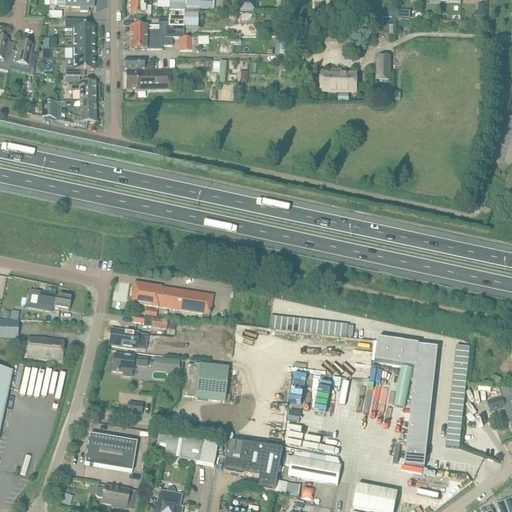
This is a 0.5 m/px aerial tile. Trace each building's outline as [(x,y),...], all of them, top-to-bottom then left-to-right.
[(56,0),(57,6),(65,6),(65,7),(80,8),(80,12),(88,12),(88,8),(94,8),(93,0),(56,0)] [(142,0),(130,0),(130,15),(140,15),(151,15),(151,7),(143,7),(142,0)] [(185,0),(169,0),(169,1),(169,11),(184,12),(185,8),(185,0)] [(185,0),(185,8),(213,10),(213,0),(185,0)] [(240,0),(240,12),(257,12),(257,0),(240,0)] [(130,26),(130,38),(158,38),(172,38),(172,39),(179,39),(179,38),(183,38),(184,12),(169,11),(169,12),(169,26),(147,27),(140,26),(130,26)] [(380,11),(380,18),(383,19),(397,19),(397,11),(396,11),(388,11),(380,11)] [(485,21),(485,13),(477,13),(477,12),(474,12),(474,21),(477,21),(485,21)] [(288,37),(289,17),(289,16),(281,16),(280,37),(288,37)] [(380,18),(370,18),(370,23),(375,23),(375,25),(377,25),(377,37),(383,37),(383,35),(389,35),(389,25),(383,25),(383,19),(380,18)] [(73,30),(73,38),(94,38),(94,27),(84,27),(84,20),(65,19),(65,30),(73,30)] [(0,70),(8,72),(12,53),(6,52),(8,40),(0,38),(0,70)] [(94,38),(73,38),(73,49),(94,48),(94,38)] [(172,47),(172,39),(172,38),(158,38),(130,38),(130,50),(162,51),(162,47),(172,47)] [(179,38),(179,39),(179,42),(179,52),(198,52),(198,38),(183,39),(183,38),(179,38)] [(288,54),(289,38),(280,38),(280,54),(288,54)] [(27,71),(33,72),(36,58),(30,57),(33,46),(19,43),(15,63),(28,66),(27,71)] [(94,48),(73,49),(73,59),(94,59),(94,48)] [(377,56),(377,80),(390,80),(390,57),(377,56)] [(94,59),(73,59),(73,67),(65,67),(65,76),(84,77),(84,71),(94,71),(94,59)] [(140,72),(144,72),(144,60),(124,60),(124,70),(126,70),(126,72),(140,72)] [(144,72),(140,72),(126,72),(126,91),(169,91),(169,72),(144,72)] [(320,92),(341,93),(341,94),(338,94),(338,102),(349,102),(349,94),(347,94),(347,93),(357,93),(357,73),(321,73),(320,92)] [(80,102),(95,102),(95,83),(79,84),(79,78),(65,78),(65,85),(68,85),(68,91),(79,90),(80,102)] [(57,121),(57,102),(41,103),(42,118),(57,121)] [(66,107),(66,102),(58,102),(57,102),(57,121),(60,121),(60,107),(66,107)] [(95,123),(95,102),(80,102),(80,116),(73,117),(74,124),(95,123)] [(131,303),(157,307),(160,289),(134,285),(134,287),(131,287),(130,295),(133,296),(131,303)] [(212,297),(160,289),(157,307),(203,314),(201,322),(208,323),(209,315),(210,307),(212,297)] [(38,306),(53,309),(69,312),(71,299),(55,296),(40,293),(38,306)] [(144,316),(156,317),(157,311),(145,309),(144,316)] [(11,311),(10,319),(17,321),(19,313),(11,311)] [(144,325),(144,318),(134,316),(133,323),(144,325)] [(144,318),(144,325),(144,326),(152,328),(153,319),(153,318),(145,317),(144,318)] [(153,319),(152,328),(166,330),(168,321),(153,319)] [(0,320),(0,338),(17,339),(18,322),(0,320)] [(169,320),(167,330),(175,331),(176,321),(169,320)] [(148,336),(138,334),(139,334),(111,330),(109,346),(136,350),(146,351),(148,336)] [(64,342),(54,341),(28,338),(26,358),(62,362),(64,342)] [(378,338),(375,362),(388,364),(392,340),(378,338)] [(392,340),(388,364),(402,366),(406,342),(392,340)] [(406,342),(402,366),(416,368),(417,358),(418,346),(418,344),(406,342)] [(418,346),(417,358),(437,360),(438,348),(418,346)] [(209,352),(207,362),(229,365),(230,355),(209,352)] [(132,366),(146,368),(147,359),(113,355),(111,373),(122,374),(122,377),(131,378),(132,366)] [(416,368),(416,370),(435,372),(437,360),(417,358),(416,368)] [(228,369),(214,367),(199,365),(199,367),(187,365),(183,397),(195,399),(195,400),(224,404),(228,369)] [(26,394),(62,401),(67,374),(17,366),(12,395),(18,396),(17,401),(24,403),(26,394)] [(0,368),(0,425),(12,371),(0,368)] [(402,368),(394,407),(405,409),(413,370),(402,368)] [(416,370),(414,382),(434,384),(435,372),(416,370)] [(414,382),(413,394),(433,396),(434,384),(414,382)] [(325,400),(326,384),(304,383),(303,399),(325,400)] [(511,389),(504,388),(499,387),(502,397),(488,402),(491,412),(505,408),(511,431),(511,389)] [(413,394),(412,406),(431,408),(433,396),(413,394)] [(128,403),(127,414),(141,416),(142,405),(128,403)] [(412,406),(410,418),(430,420),(431,408),(412,406)] [(410,418),(409,430),(429,432),(430,420),(410,418)] [(409,430),(408,442),(427,444),(429,432),(409,430)] [(136,443),(89,435),(84,465),(132,473),(136,443)] [(199,464),(201,454),(203,443),(158,437),(154,456),(199,464)] [(408,442),(406,454),(426,456),(427,444),(408,442)] [(269,491),(274,492),(276,481),(283,450),(230,443),(224,472),(231,474),(232,475),(237,476),(239,475),(245,476),(245,475),(260,478),(258,489),(269,491)] [(33,461),(31,472),(35,473),(38,451),(31,449),(31,446),(25,445),(23,459),(33,461)] [(296,452),(295,458),(292,457),(288,477),(338,486),(341,467),(325,464),(326,457),(303,453),(303,454),(296,452)] [(406,454),(405,466),(425,468),(426,456),(406,454)] [(276,481),(274,492),(286,494),(288,484),(276,481)] [(290,484),(289,494),(300,495),(301,485),(290,484)] [(353,509),(367,511),(393,511),(397,493),(358,485),(353,509)] [(105,487),(105,488),(97,486),(95,496),(97,498),(103,499),(102,504),(117,507),(117,509),(125,510),(129,492),(105,487)] [(183,495),(175,494),(175,493),(175,492),(174,491),(174,490),(173,489),(172,488),(171,488),(169,488),(168,489),(167,490),(166,491),(166,492),(158,490),(156,502),(154,501),(151,511),(181,511),(183,507),(180,506),(183,495)] [(269,491),(264,494),(269,500),(274,496),(274,492),(269,491)] [(413,491),(412,497),(441,500),(441,494),(413,491)] [(62,504),(71,505),(73,495),(64,494),(62,504)] [(297,502),(295,509),(303,510),(304,503),(297,502)]
